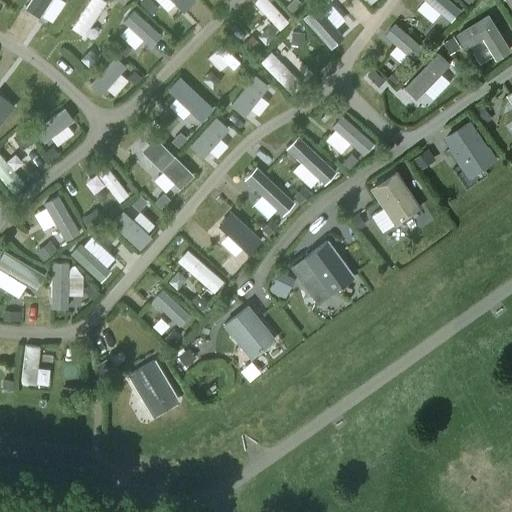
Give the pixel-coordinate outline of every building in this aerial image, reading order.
[(31,0),(24,11),(39,21),(53,0),(31,0)] [(91,0),(70,32),(84,41),(107,3),(100,0),(91,0)] [(167,0),(184,16),(195,3),(192,0),(167,0)] [(288,18),(272,0),(253,0),(279,27),(288,18)] [(300,1),(299,0),(285,0),(284,2),(292,8),(300,1)] [(347,28),(359,16),(343,0),(330,0),(325,5),(347,28)] [(462,7),(453,0),(430,0),(451,18),(462,7)] [(509,47),(487,11),(455,29),(464,45),(481,36),(495,57),(509,47)] [(161,39),(134,13),(123,24),(150,49),(161,39)] [(427,47),(394,19),(383,30),(415,58),(427,47)] [(274,31),(265,24),(255,32),(263,40),(274,31)] [(303,29),(290,27),(288,41),(301,43),(303,29)] [(259,42),(250,34),(241,41),(249,49),(259,42)] [(221,40),(213,48),(234,68),(241,61),(221,40)] [(289,69),(268,48),(258,59),(280,79),(289,69)] [(414,96),(448,60),(436,48),(402,84),(414,96)] [(380,58),(365,71),(378,84),(393,69),(380,58)] [(101,98),(126,70),(114,60),(89,88),(101,98)] [(242,113),(268,80),(254,70),(230,103),(242,113)] [(202,117),(214,103),(179,71),(166,84),(202,117)] [(0,117),(11,103),(0,93),(0,117)] [(473,107),(484,122),(491,116),(480,102),(473,107)] [(31,125),(42,139),(71,117),(62,104),(31,125)] [(331,123),(364,150),(374,139),(342,111),(331,123)] [(201,154),(228,123),(215,112),(188,142),(201,154)] [(495,155),(468,116),(441,135),(467,174),(495,155)] [(177,145),(186,135),(180,128),(171,138),(177,145)] [(25,129),(12,135),(18,146),(31,140),(25,129)] [(180,185),(193,171),(155,131),(141,146),(180,185)] [(321,180),(336,167),(298,131),(284,144),(321,180)] [(437,157),(430,146),(414,157),(420,167),(437,157)] [(350,166),(358,157),(350,150),(342,159),(350,166)] [(0,175),(9,187),(22,178),(0,152),(0,175)] [(116,198),(127,192),(105,161),(95,168),(116,198)] [(245,175),(282,210),(295,198),(256,162),(245,175)] [(421,203),(397,165),(371,183),(395,221),(421,203)] [(96,170),(85,176),(91,188),(102,182),(96,170)] [(300,200),(310,190),(303,183),(293,193),(300,200)] [(159,205),(168,196),(161,190),(153,197),(159,205)] [(64,236),(79,227),(57,191),(43,199),(64,236)] [(137,246),(151,232),(123,204),(111,220),(137,246)] [(263,236),(231,206),(217,219),(249,249),(263,236)] [(357,227),(365,222),(359,211),(351,216),(357,227)] [(262,225),(268,231),(278,222),(271,215),(262,225)] [(355,272),(328,234),(290,261),(317,300),(355,272)] [(100,277),(110,266),(80,237),(69,248),(100,277)] [(214,290),(224,277),(187,245),(177,258),(214,290)] [(0,251),(0,265),(34,286),(44,270),(3,247),(0,251)] [(51,304),(67,305),(68,258),(52,259),(51,304)] [(169,277),(179,286),(187,277),(177,268),(169,277)] [(294,275),(278,268),(267,291),(284,299),(294,275)] [(176,322),(188,311),(160,285),(149,295),(176,322)] [(191,296),(200,307),(209,300),(199,289),(191,296)] [(276,335),(248,299),(223,320),(251,355),(276,335)] [(151,322),(160,330),(168,322),(159,314),(151,322)] [(164,336),(171,343),(181,333),(174,326),(164,336)] [(37,343),(22,341),(18,379),(33,381),(37,343)] [(186,362),(194,354),(187,344),(178,352),(186,362)] [(179,397),(154,355),(127,371),(151,413),(179,397)] [(245,378),(258,370),(250,356),(237,364),(245,378)] [(2,377),(2,388),(12,388),(13,378),(2,377)] [(61,384),(60,396),(79,397),(79,385),(61,384)]
